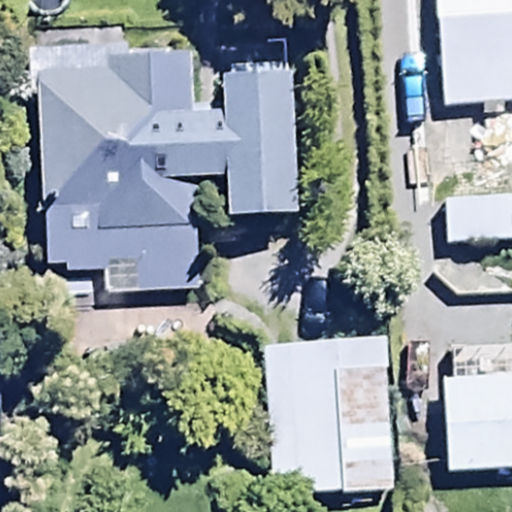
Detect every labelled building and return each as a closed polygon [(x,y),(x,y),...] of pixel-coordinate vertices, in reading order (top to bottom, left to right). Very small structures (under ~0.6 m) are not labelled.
[(511,111),(511,0),(434,0),(440,115),(511,111)] [(126,53),(29,57),(39,275),(59,274),(60,284),(101,282),(101,303),(195,299),(190,193),(222,192),(223,230),(292,227),(285,78),(218,81),(220,121),(186,123),(184,65),(127,68),(126,53)] [(511,243),(511,209),(441,211),(442,250),(511,248),(511,243)] [(511,281),(426,278),(422,404),(511,406),(511,281)] [(382,343),(259,349),(265,481),(290,480),(291,502),(389,497),(382,343)]
